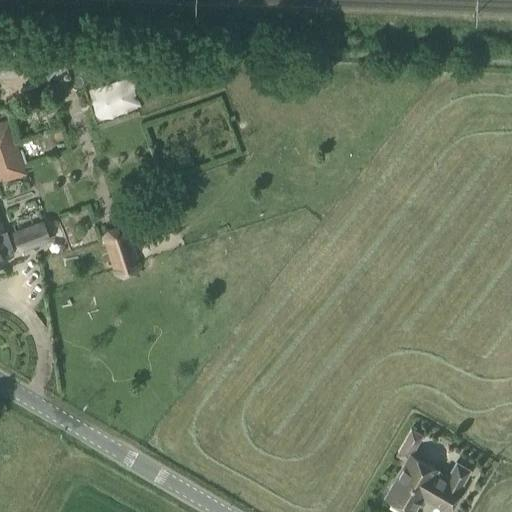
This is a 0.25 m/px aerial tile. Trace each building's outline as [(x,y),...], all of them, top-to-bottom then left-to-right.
[(0,121),(0,179),(1,183),(26,175),(8,119),(0,121)] [(100,194),(118,183),(98,147),(80,157),(100,194)] [(0,259),(14,255),(5,230),(4,230),(0,219),(0,259)] [(43,220),(11,232),(20,252),(51,240),(43,220)] [(103,243),(112,270),(111,270),(112,275),(122,279),(136,274),(141,266),(140,260),(138,261),(130,234),(131,233),(129,227),(119,225),(106,229),(100,237),(102,243),(103,243)] [(400,511),(402,511),(404,508),(410,511),(413,511),(422,497),(446,511),(448,511),(464,486),(462,485),(470,469),(455,460),(447,475),(409,453),(384,496),(392,501),(389,505),(400,511)]
